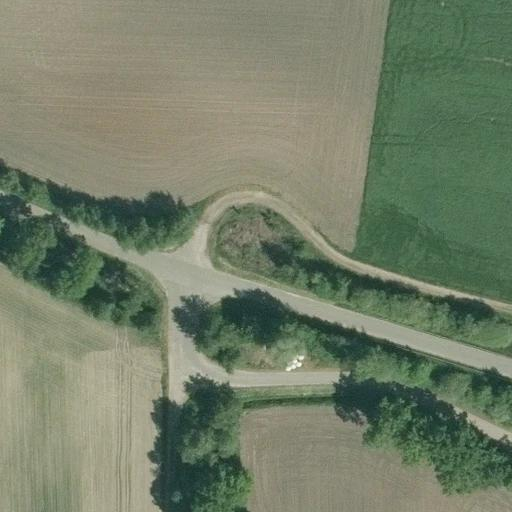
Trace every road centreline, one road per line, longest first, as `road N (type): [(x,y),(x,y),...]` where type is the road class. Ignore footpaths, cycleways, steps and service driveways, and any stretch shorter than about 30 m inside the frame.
road 1 (track): [(180,274),(206,216),(221,202),(262,196),(341,265),(511,311)]
road 2 (unclassified): [(180,274),(511,370)]
road 3 (unclassified): [(0,201),(180,274)]
road 4 (track): [(177,350),(172,511)]
